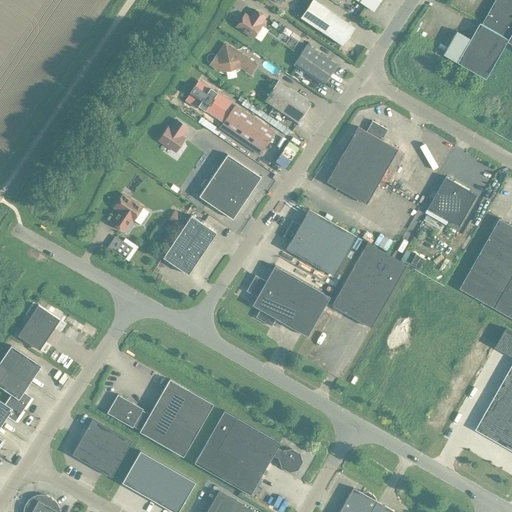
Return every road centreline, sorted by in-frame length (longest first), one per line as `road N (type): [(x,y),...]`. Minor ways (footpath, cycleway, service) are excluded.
road 1 (unclassified): [(193,332),(361,78)]
road 2 (unclassified): [(0,193),(129,0)]
road 3 (unclassified): [(27,464),(136,300)]
road 4 (unclassified): [(357,425),(193,332)]
road 5 (unclassified): [(511,163),(361,78)]
road 6 (unclassified): [(496,504),(357,425)]
road 7 (unclassified): [(136,300),(15,229)]
